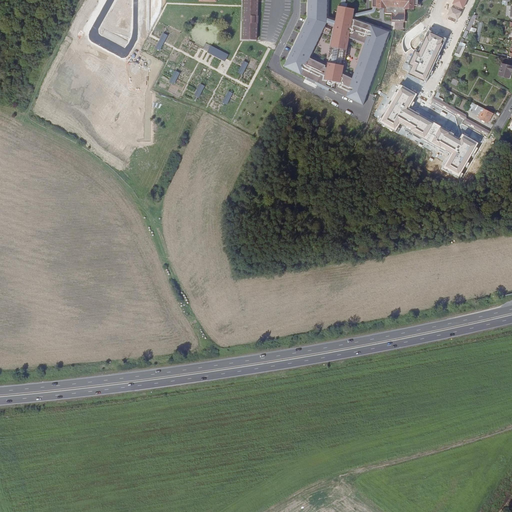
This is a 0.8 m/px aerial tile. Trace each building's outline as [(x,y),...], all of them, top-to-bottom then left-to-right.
[(196,0),(218,1),(218,0),(245,0),(246,5),(243,39),(256,40),(256,24),(257,24),(257,17),(258,0),(260,0),(196,0)] [(327,19),(327,0),(308,0),(308,19),(284,67),(363,106),(389,33),(353,20),(353,19),(372,14),(373,14),(374,13),(375,12),(376,11),(376,10),(373,9),(372,10),(371,11),(354,15),(354,10),(339,7),(336,22),(327,19)] [(371,0),(371,9),(373,9),(376,10),(376,11),(384,11),(384,16),(387,16),(394,14),(405,18),(405,12),(413,13),(413,9),(419,9),(419,5),(417,5),(417,0),(371,0)] [(448,20),(455,24),(456,20),(458,21),(461,13),(460,13),(462,9),(463,10),(467,0),(455,0),(453,5),(454,6),(453,9),(451,9),(447,18),(448,19),(448,20)] [(394,14),(387,16),(384,16),(384,17),(391,17),(391,25),(405,26),(405,18),(394,14)] [(410,76),(426,84),(444,45),(443,44),(445,39),(430,32),(428,37),(426,36),(419,52),(415,50),(410,61),(412,62),(410,67),(412,67),(410,71),(413,72),(410,76)] [(146,51),(152,53),(155,45),(149,43),(146,51)] [(210,45),(207,51),(226,59),(228,54),(210,45)] [(248,62),(244,60),(238,70),(242,73),(248,62)] [(511,72),(511,66),(502,64),(499,74),(509,78),(511,72)] [(180,72),(176,70),(170,80),(174,83),(180,72)] [(204,84),(201,82),(195,92),(199,94),(204,84)] [(417,95),(401,86),(379,124),(395,133),(400,125),(406,128),(405,129),(445,152),(446,151),(451,155),(443,170),(458,179),(478,144),(462,135),(460,140),(454,136),(454,135),(409,109),(417,95)] [(232,92),(228,90),(223,100),(227,103),(232,92)] [(485,109),(473,103),(469,112),(480,117),(485,109)] [(494,114),(485,109),(480,117),(480,118),(481,119),(481,120),(484,121),(486,122),(489,124),(494,114)]
